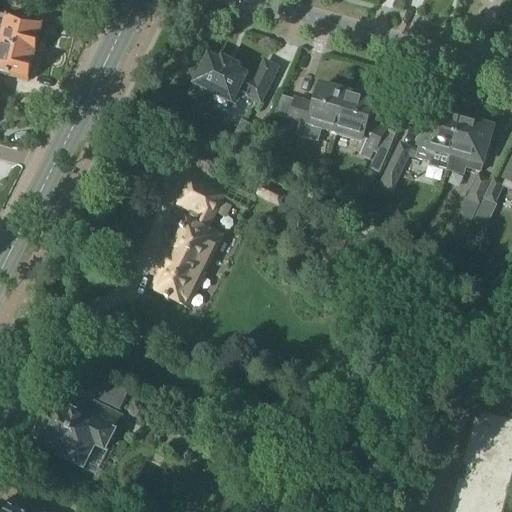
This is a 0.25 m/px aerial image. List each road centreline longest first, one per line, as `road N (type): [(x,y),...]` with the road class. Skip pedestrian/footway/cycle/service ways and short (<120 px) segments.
road 1 (secondary): [(0,278),(137,0)]
road 2 (residential): [(511,73),(250,0)]
